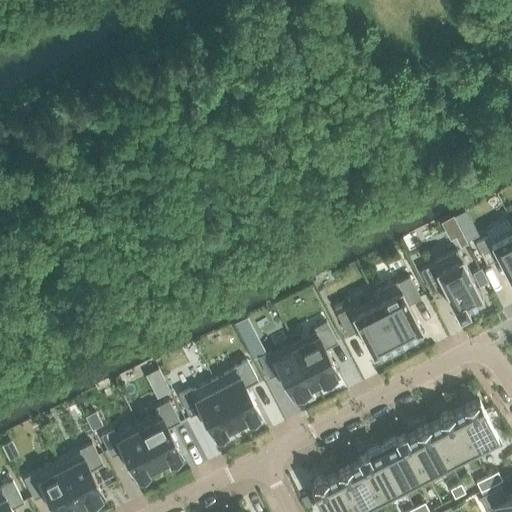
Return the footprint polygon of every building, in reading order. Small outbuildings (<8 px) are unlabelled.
[(488,234),(475,241),(486,262),(498,256),(511,281),(511,282),(511,224),(511,225),(511,226),(511,230),(492,241),(488,234)] [(432,263),(420,269),(431,290),(443,284),(452,303),(458,314),(469,308),(483,300),(481,296),(456,248),(431,261),(432,263)] [(396,279),(371,292),(373,297),(374,296),(397,340),(419,329),(421,328),(408,302),(420,296),(409,275),(397,281),(396,279)] [(348,306),(336,312),(347,334),(359,328),(372,353),(374,352),(397,340),(374,296),(373,297),(350,309),(348,306)] [(315,330),(293,341),(315,382),(322,379),(324,383),(336,376),(334,372),(337,371),(325,347),(336,341),(325,320),(313,326),(315,330)] [(270,349),(257,355),(268,376),(280,370),(293,394),(296,392),(298,396),(310,390),(307,386),(315,382),(293,341),(271,352),(270,349)] [(234,366),(213,377),(239,427),(252,420),(250,417),(258,413),(257,412),(259,411),(245,385),(257,379),(246,358),(233,365),(234,366)] [(190,387),(178,393),(189,414),(201,408),(214,434),(216,434),(224,430),(226,434),(239,427),(213,377),(191,388),(190,387)] [(158,411),(137,422),(161,467),(174,461),(172,457),(179,453),(181,452),(167,426),(179,420),(168,398),(155,405),(158,411)] [(462,406),(453,411),(471,446),(471,447),(475,455),(501,442),(478,398),(476,399),(476,398),(462,406)] [(438,418),(430,423),(448,459),(471,447),(471,446),(453,411),(452,411),(447,410),(440,413),(438,418)] [(112,427),(100,434),(111,455),(123,449),(136,475),(138,474),(146,470),(148,474),(161,467),(137,422),(115,433),(112,427)] [(407,435),(406,435),(425,471),(448,459),(430,423),(429,423),(415,430),(407,435)] [(404,430),(380,443),(401,483),(402,482),(425,471),(406,435),(407,435),(404,430)] [(79,446),(57,458),(80,504),(88,500),(90,504),(102,498),(100,494),(103,492),(90,468),(102,462),(91,441),(79,447),(79,446)] [(380,443),(356,455),(358,460),(359,459),(380,499),(404,487),(402,482),(401,483),(380,443)] [(35,470),(23,476),(34,497),(46,491),(56,511),(73,511),(75,511),(73,507),(80,504),(57,458),(34,469),(35,470)] [(336,471),(356,511),(357,511),(380,499),(359,459),(358,460),(350,464),(350,463),(336,471)] [(497,470),(486,475),(491,484),(502,478),(497,470)] [(312,483),(310,484),(324,511),(357,511),(356,511),(336,471),(326,476),(321,475),(314,478),(312,483)] [(486,475),(476,481),(480,490),(491,484),(486,475)] [(1,487),(0,487),(0,511),(13,511),(11,507),(23,501),(12,479),(0,485),(1,487)] [(460,482),(449,488),(454,497),(465,491),(460,482)] [(500,485),(479,496),(485,508),(491,505),(494,511),(511,511),(511,493),(506,497),(500,485)] [(424,501),(413,506),(416,511),(424,511),(429,510),(424,501)]
